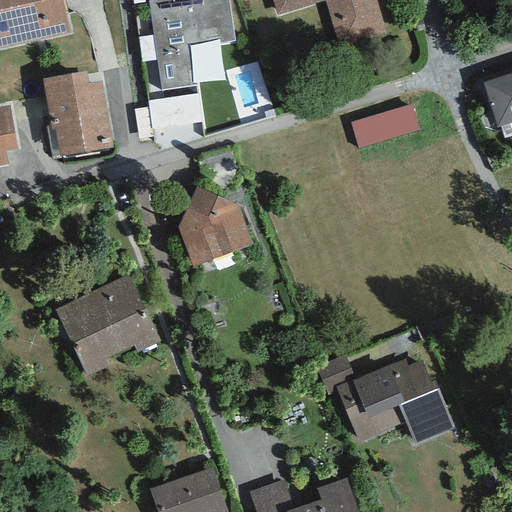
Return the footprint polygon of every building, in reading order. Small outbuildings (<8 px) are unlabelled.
[(0,0),(0,50),(70,34),(61,0),(0,0)] [(228,0),(153,0),(148,1),(161,90),(197,85),(192,47),(235,41),(228,0)] [(272,0),(277,16),(325,1),(340,49),(387,34),(376,0),(272,0)] [(86,72),(43,79),(52,130),(55,129),(60,156),(113,147),(102,81),(89,84),(86,72)] [(511,122),(511,73),(482,82),(496,127),(511,122)] [(0,166),(8,165),(6,152),(17,150),(10,104),(0,106),(0,166)] [(356,118),(362,144),(424,131),(418,105),(356,118)] [(197,186),(178,227),(192,267),(252,244),(240,206),(197,186)] [(129,276),(55,310),(87,376),(109,366),(106,358),(134,345),(138,353),(160,342),(129,276)] [(337,392),(335,387),(355,379),(345,355),(316,367),(328,396),(337,392)] [(355,379),(335,387),(337,392),(359,443),(406,423),(415,444),(455,427),(435,381),(431,383),(421,360),(408,366),(405,358),(355,379)] [(227,511),(212,467),(149,489),(156,511),(227,511)] [(283,481),(248,493),(255,511),(358,511),(347,478),(317,488),(321,499),(293,508),(283,481)]
